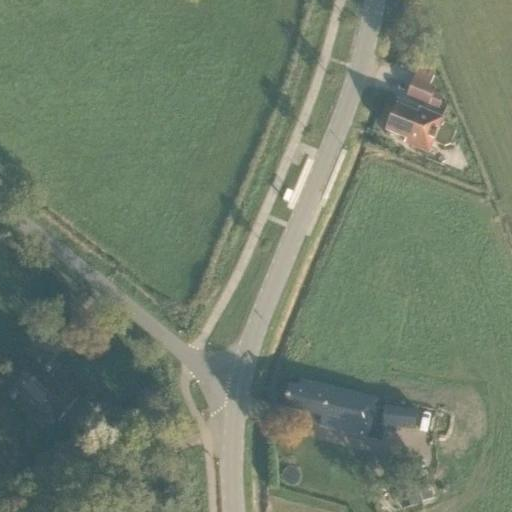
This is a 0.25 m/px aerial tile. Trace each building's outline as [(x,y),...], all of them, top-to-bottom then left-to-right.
[(406,96),(439,109),(443,97),(433,93),(436,88),(431,86),(434,78),(417,71),(406,96)] [(420,110),(418,114),(398,106),(387,132),(407,141),(405,145),(429,154),(434,142),(444,146),(450,144),(455,133),(452,126),(442,122),(443,119),(420,110)] [(33,365),(22,356),(0,381),(0,391),(13,402),(19,395),(23,398),(25,396),(57,423),(78,399),(44,373),(46,371),(35,362),(33,365)] [(320,427),(381,441),(384,428),(414,431),(416,411),(384,408),(384,411),(375,410),(377,399),(330,389),(330,388),(301,381),(299,389),(289,386),(284,408),(323,418),(320,427)] [(64,466),(71,460),(62,449),(54,455),(64,466)] [(422,505),(435,501),(430,485),(417,489),(422,505)]
